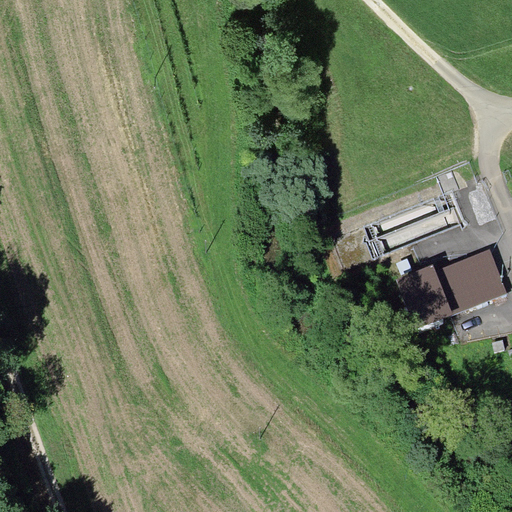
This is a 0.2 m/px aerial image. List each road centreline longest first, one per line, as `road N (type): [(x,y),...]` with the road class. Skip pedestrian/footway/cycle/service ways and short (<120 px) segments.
road 1 (track): [(368,0),(498,119)]
road 2 (track): [(54,511),(0,355)]
